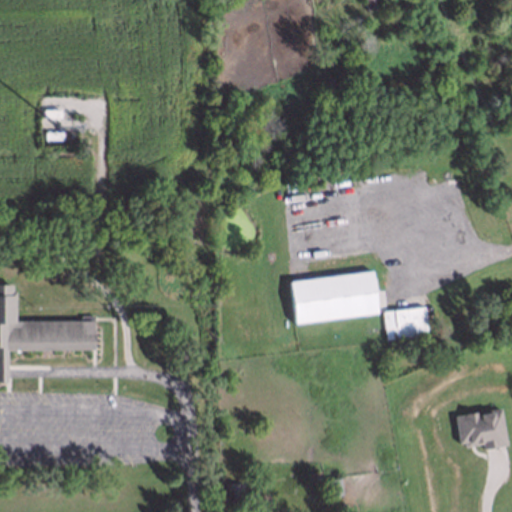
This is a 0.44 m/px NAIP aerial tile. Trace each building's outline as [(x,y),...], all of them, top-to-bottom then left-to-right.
[(364,9),(360,0),(377,0),(379,3),(364,9)] [(44,133),(45,142),(64,141),(63,133),(44,133)] [(288,282),(293,325),(376,315),(370,272),(288,282)] [(13,285),(0,285),(0,382),(6,382),(6,372),(6,351),(92,351),(91,317),(81,317),(81,322),(14,322),(13,285)] [(381,338),(379,310),(420,306),(423,333),(381,338)] [(462,416),(497,410),(503,444),(495,445),(495,447),(481,449),(479,440),(457,444),(453,422),(463,421),(462,416)] [(321,495),(319,479),(336,478),(338,494),(321,495)] [(221,499),(220,482),(240,482),(240,498),(221,499)]
